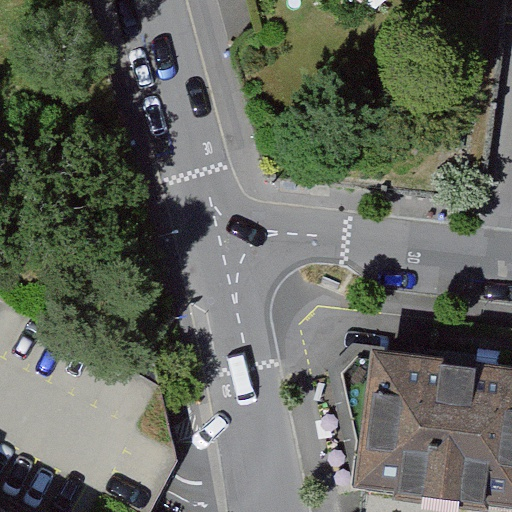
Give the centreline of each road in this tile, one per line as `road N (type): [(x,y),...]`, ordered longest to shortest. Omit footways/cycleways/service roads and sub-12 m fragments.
road 1 (residential): [(226,248),(276,235),(511,265)]
road 2 (residential): [(265,511),(226,248)]
road 3 (residential): [(226,248),(159,0)]
